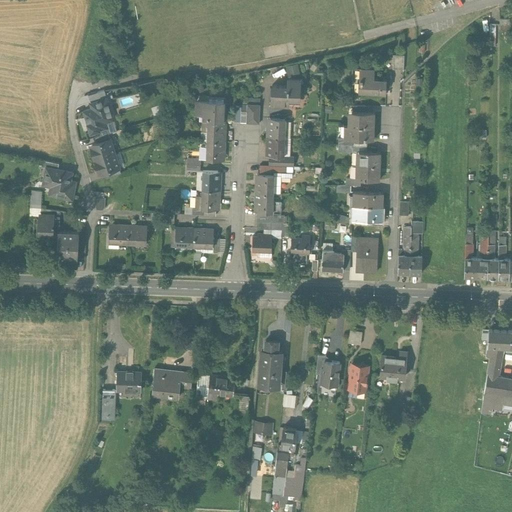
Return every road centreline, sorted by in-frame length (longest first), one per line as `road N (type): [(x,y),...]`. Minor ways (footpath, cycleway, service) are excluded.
road 1 (secondary): [(0,283),(234,291)]
road 2 (track): [(56,511),(92,425),(98,286)]
road 3 (track): [(260,292),(243,511)]
road 4 (track): [(361,38),(150,73)]
road 5 (residential): [(391,120),(391,297)]
road 6 (secondary): [(234,291),(391,297)]
road 7 (residential): [(234,291),(240,160),(248,141)]
road 8 (secondary): [(391,297),(511,301)]
